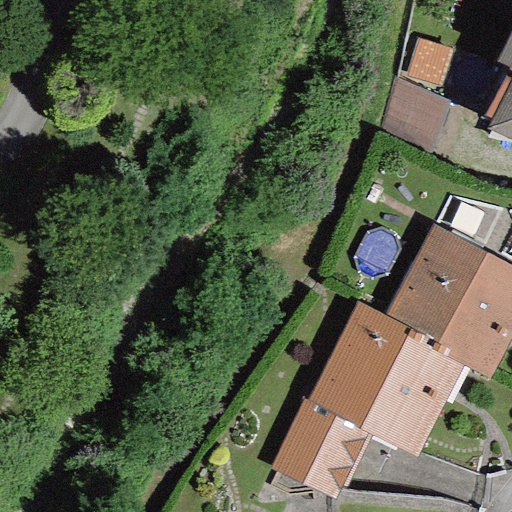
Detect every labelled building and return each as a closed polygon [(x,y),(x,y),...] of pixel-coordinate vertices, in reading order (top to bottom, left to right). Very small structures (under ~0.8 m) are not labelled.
[(511,36),(501,57),(511,63),(511,93),(498,121),(511,128),(511,36)] [(405,71),(388,113),(434,131),(451,90),(405,71)] [(511,272),(511,257),(502,253),(511,232),(511,217),(508,211),(451,198),(433,234),(511,272)] [(481,370),(511,309),(511,272),(433,234),(392,319),(366,305),(319,400),(359,420),(408,444),(452,353),(481,370)] [(328,491),(359,420),(319,400),(310,395),(277,467),(328,491)]
